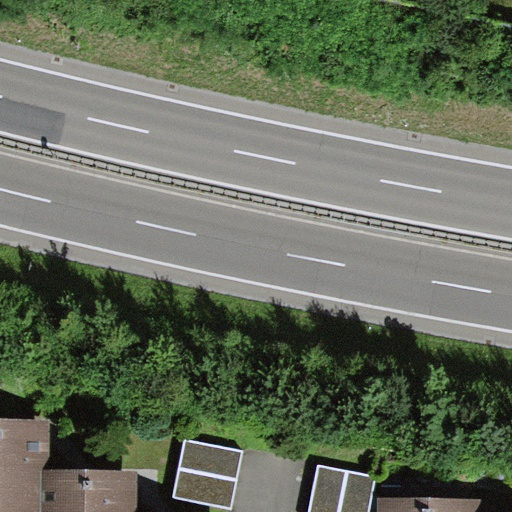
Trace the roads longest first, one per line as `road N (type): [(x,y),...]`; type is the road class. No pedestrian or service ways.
road 1 (motorway): [(511,203),(267,157),(0,94)]
road 2 (motorway): [(0,189),(511,294)]
